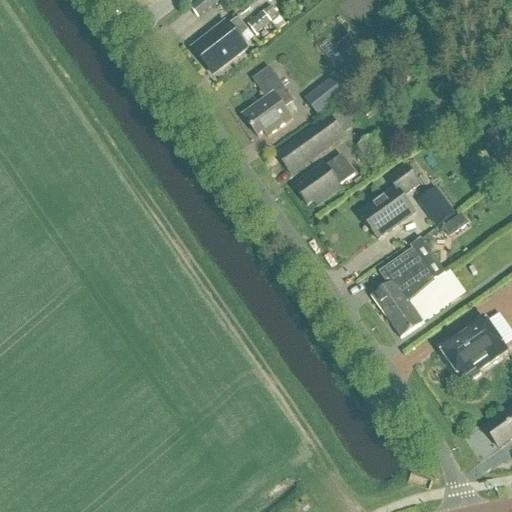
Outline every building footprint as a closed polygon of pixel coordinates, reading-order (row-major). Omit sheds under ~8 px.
[(222,0),(205,0),(192,11),(200,21),(224,2),(222,0)] [(212,72),(217,68),(221,74),(249,52),(241,42),(251,35),(240,21),(230,28),(228,25),(195,51),(212,72)] [(349,39),(337,49),(344,57),(356,47),(349,39)] [(267,102),(243,119),(258,141),(264,136),(268,141),(293,123),(285,112),(294,106),(270,71),(253,83),(267,102)] [(347,72),(338,79),(348,91),(357,84),(347,72)] [(338,78),(305,104),(319,121),(352,96),(348,91),(338,79),(338,78)] [(332,119),(278,158),(292,178),(347,140),(332,119)] [(377,139),(359,150),(373,171),(391,159),(377,139)] [(303,189),(297,194),(308,210),(314,205),(318,210),(318,209),(342,192),(341,190),(352,182),(337,161),(326,169),(325,167),(301,184),(300,184),(299,184),(303,189)] [(361,218),(379,243),(416,217),(404,200),(421,188),(408,170),(390,183),(397,192),(361,218)] [(418,203),(438,229),(457,215),(438,189),(418,203)] [(462,220),(451,228),(456,235),(468,227),(462,220)] [(394,286),(373,301),(387,321),(413,303),(435,284),(415,254),(386,273),(394,286)] [(413,303),(387,321),(402,342),(428,324),(452,307),(435,284),(413,303)] [(481,375),(510,355),(486,321),(469,333),(471,336),(459,344),(457,341),(440,353),(462,384),(465,382),(469,388),(482,378),(481,375)] [(511,412),(485,432),(497,449),(511,438),(511,412)]
